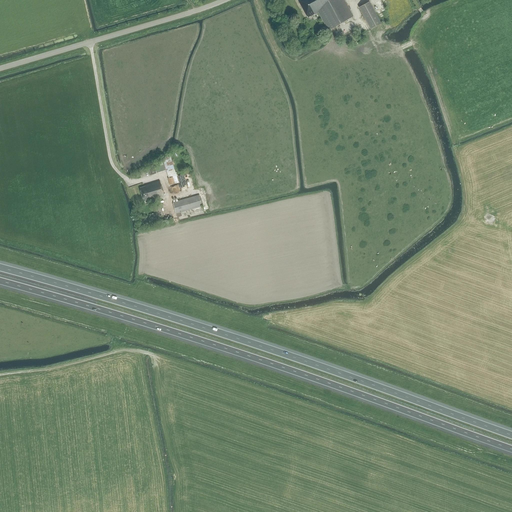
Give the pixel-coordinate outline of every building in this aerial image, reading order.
[(297,0),(307,18),(318,12),(328,30),(353,16),(347,5),(343,0),(297,0)] [(369,1),(359,7),(370,29),(381,23),(369,1)] [(160,164),(154,166),(156,173),(166,170),(168,178),(170,185),(175,184),(178,182),(172,161),(169,154),(162,158),(163,159),(159,160),(160,164)] [(156,173),(153,165),(147,167),(150,175),(156,173)] [(140,188),(144,201),(149,199),(149,200),(164,195),(160,181),(145,186),(140,188)] [(177,217),(182,216),(181,212),(202,206),(199,195),(173,202),(176,214),(177,217)]
